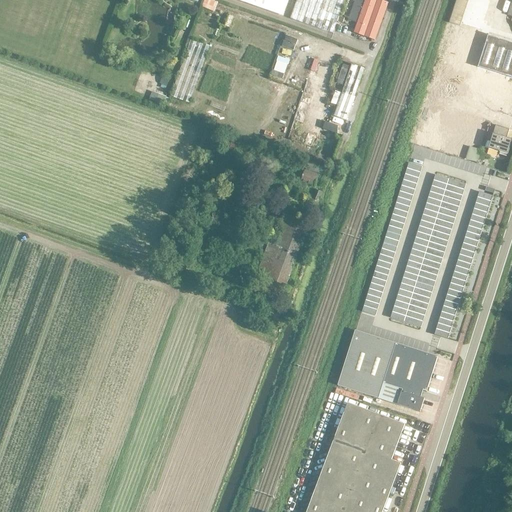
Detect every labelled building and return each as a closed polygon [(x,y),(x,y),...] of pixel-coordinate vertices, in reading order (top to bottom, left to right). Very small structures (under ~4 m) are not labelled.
[(215,11),(218,2),(213,0),(204,0),(202,6),(215,11)] [(333,33),(344,0),(238,0),(274,13),(285,0),(296,0),(291,18),(333,33)] [(349,0),(355,2),(348,20),(357,23),(353,32),(375,40),(388,3),(378,0),(349,0)] [(449,24),(444,38),(483,50),(488,36),(449,24)] [(294,50),(298,38),(286,34),(282,46),(294,50)] [(483,50),(478,67),(511,77),(511,43),(488,36),(483,50)] [(190,101),(209,45),(191,39),(172,95),(190,101)] [(283,78),(289,59),(278,55),(272,75),(283,78)] [(448,58),(438,89),(511,111),(511,77),(478,67),(448,58)] [(342,93),(335,91),(331,103),(337,106),(334,116),(347,120),(364,69),(352,64),(342,93)] [(343,64),(338,83),(345,85),(350,66),(343,64)] [(167,96),(149,89),(146,97),(164,104),(167,96)] [(340,128),(328,123),(326,129),(337,133),(340,128)] [(504,128),(498,126),(495,125),(488,149),(508,155),(511,140),(511,139),(507,138),(509,129),(504,128)] [(477,162),(481,151),(469,147),(466,159),(477,162)] [(327,169),(306,162),(290,156),(288,162),(294,164),(303,167),(303,168),(306,169),(306,171),(305,171),(299,186),(306,189),(308,185),(314,187),(318,175),(317,175),(317,173),(324,176),(327,169)] [(420,167),(407,163),(405,168),(419,173),(420,167)] [(419,173),(405,168),(403,174),(417,178),(419,173)] [(417,178),(403,174),(401,179),(415,184),(417,178)] [(448,179),(435,175),(433,180),(446,185),(448,179)] [(415,184),(401,179),(399,185),(413,189),(415,184)] [(466,185),(448,179),(446,185),(464,190),(466,185)] [(446,185),(433,180),(431,186),(444,190),(446,185)] [(413,189),(399,185),(397,190),(411,195),(413,189)] [(464,190),(446,185),(444,190),(462,196),(464,190)] [(444,190),(431,186),(429,191),(443,196),(444,190)] [(311,201),(318,204),(323,193),(319,191),(316,190),(311,201)] [(411,195),(397,190),(395,196),(409,201),(411,195)] [(462,196),(444,190),(443,196),(460,201),(462,196)] [(443,196),(429,191),(427,197),(441,201),(443,196)] [(494,197),(480,193),(479,198),(492,203),(494,197)] [(409,201),(395,196),(394,202),(407,206),(409,201)] [(460,201),(443,196),(441,201),(458,207),(460,201)] [(441,201),(427,197),(425,202),(439,207),(441,201)] [(492,203),(479,198),(477,204),(490,208),(492,203)] [(458,207),(441,201),(439,207),(456,212),(458,207)] [(407,206),(394,202),(392,207),(406,212),(407,206)] [(439,207),(425,202),(424,208),(437,212),(439,207)] [(490,208),(477,204),(475,209),(489,214),(490,208)] [(406,212),(392,207),(390,213),(404,217),(406,212)] [(456,212),(439,207),(437,212),(455,218),(456,212)] [(437,212),(424,208),(422,214),(435,218),(437,212)] [(489,214),(475,209),(473,215),(487,219),(489,214)] [(455,218),(437,212),(435,218),(453,224),(455,218)] [(404,217),(390,213),(388,218),(402,223),(404,217)] [(435,218),(422,214),(420,219),(433,223),(435,218)] [(257,294),(279,302),(308,222),(286,215),(275,245),(268,243),(259,269),(265,271),(257,294)] [(487,219),(473,215),(471,221),(485,225),(487,219)] [(400,228),(402,223),(388,218),(386,224),(400,228)] [(453,224),(435,218),(433,223),(451,229),(453,224)] [(433,223),(420,219),(418,225),(431,229),(433,223)] [(485,225),(471,221),(469,226),(483,231),(485,225)] [(451,229),(433,223),(431,229),(449,235),(451,229)] [(400,228),(386,224),(384,229),(398,234),(400,228)] [(431,229),(418,225),(416,230),(430,235),(431,229)] [(483,231),(469,226),(467,232),(481,236),(483,231)] [(398,234),(384,229),(382,235),(396,239),(398,234)] [(449,235),(431,229),(430,235),(447,240),(449,235)] [(430,235),(416,230),(414,236),(428,240),(430,235)] [(481,236),(467,232),(466,237),(479,242),(481,236)] [(396,239),(382,235),(381,240),(394,245),(396,239)] [(447,240),(430,235),(428,240),(445,246),(447,240)] [(428,240),(414,236),(412,242),(426,246),(428,240)] [(479,242),(466,237),(464,243),(477,247),(479,242)] [(394,245),(381,240),(379,246),(393,251),(394,245)] [(445,246),(428,240),(426,246),(443,252),(445,246)] [(426,246),(412,242),(411,247),(424,251),(426,246)] [(477,247),(464,243),(462,248),(476,253),(477,247)] [(393,251),(379,246),(377,252),(391,256),(393,251)] [(443,252),(426,246),(424,251),(442,257),(443,252)] [(424,251),(411,247),(409,253),(422,257),(424,251)] [(476,253),(462,248),(460,254),(474,258),(476,253)] [(442,257),(424,251),(422,257),(440,263),(442,257)] [(391,256),(377,252),(375,257),(389,262),(391,256)] [(422,257),(409,253),(407,258),(420,263),(422,257)] [(474,258),(460,254),(458,259),(472,264),(474,258)] [(389,262),(375,257),(373,263),(387,267),(389,262)] [(440,263),(422,257),(420,263),(438,268),(440,263)] [(420,263),(407,258),(405,264),(419,268),(420,263)] [(472,264),(458,259),(456,265),(470,269),(472,264)] [(387,267),(373,263),(371,268),(385,273),(387,267)] [(438,268),(420,263),(419,268),(436,274),(438,268)] [(419,268),(405,264),(403,269),(417,274),(419,268)] [(470,269),(456,265),(454,270),(468,275),(470,269)] [(385,273),(371,268),(370,274),(383,278),(385,273)] [(436,274),(419,268),(417,274),(434,279),(436,274)] [(417,274),(403,269),(401,275),(415,279),(417,274)] [(468,275),(454,270),(453,276),(466,280),(468,275)] [(383,278),(370,274),(368,280),(381,284),(383,278)] [(434,279),(417,274),(415,279),(432,285),(434,279)] [(415,279),(401,275),(400,280),(413,285),(415,279)] [(466,280),(453,276),(451,282),(464,286),(466,280)] [(432,285),(415,279),(413,285),(430,290),(432,285)] [(381,284),(368,280),(366,285),(380,290),(381,284)] [(413,285),(400,280),(398,286),(411,290),(413,285)] [(464,286),(451,282),(449,287),(463,292),(464,286)] [(380,290),(366,285),(364,291),(378,295),(380,290)] [(430,290),(413,285),(411,290),(429,296),(430,290)] [(411,290),(398,286),(396,292),(409,296),(411,290)] [(463,292),(449,287),(447,293),(461,297),(463,292)] [(429,296),(411,290),(409,296),(427,302),(429,296)] [(378,295),(364,291),(362,296),(376,301),(378,295)] [(409,296),(396,292),(394,297),(407,302),(409,296)] [(461,297),(447,293),(445,298),(459,303),(461,297)] [(376,301),(362,296),(360,302),(374,306),(376,301)] [(427,302),(409,296),(407,302),(425,307),(427,302)] [(407,302),(394,297),(392,303),(405,307),(407,302)] [(459,303),(445,298),(443,304),(457,308),(459,303)] [(374,306),(360,302),(358,307),(372,312),(374,306)] [(425,307),(407,302),(405,307),(423,313),(425,307)] [(405,307),(392,303),(390,309),(404,313),(405,307)] [(457,308),(443,304),(441,309),(455,314),(457,308)] [(423,313),(405,307),(404,313),(421,318),(423,313)] [(404,313),(390,309),(388,314),(402,318),(404,313)] [(455,314),(441,309),(439,315),(453,320),(455,314)] [(421,318),(404,313),(402,318),(419,324),(421,318)] [(453,320),(439,315),(438,321),(452,325),(453,320)] [(452,325),(438,321),(436,326),(450,331),(452,325)] [(450,331),(436,326),(434,332),(448,336),(450,331)] [(355,331),(346,359),(429,385),(438,357),(415,350),(355,331)] [(429,385),(346,359),(338,386),(378,399),(383,384),(403,390),(402,392),(397,405),(420,412),(425,399),(420,398),(422,390),(427,391),(429,385)] [(405,425),(348,403),(307,511),(382,511),(400,466),(391,462),(405,425)]
